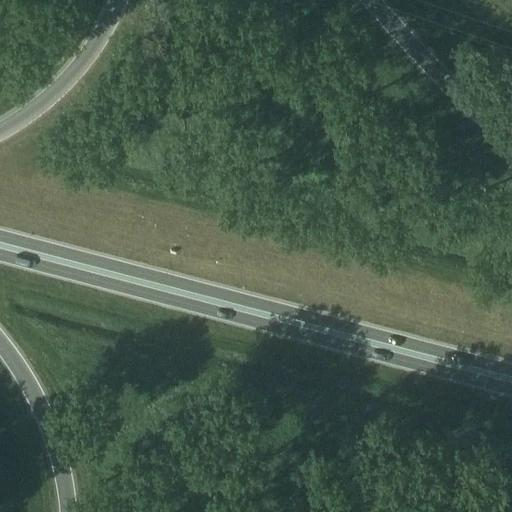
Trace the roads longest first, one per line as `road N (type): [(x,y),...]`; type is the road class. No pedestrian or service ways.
road 1 (trunk): [(511,382),(0,247)]
road 2 (trunk): [(511,142),(371,0)]
road 3 (trunk): [(0,345),(48,426),(68,511)]
road 4 (trunk): [(120,0),(78,68),(0,131)]
